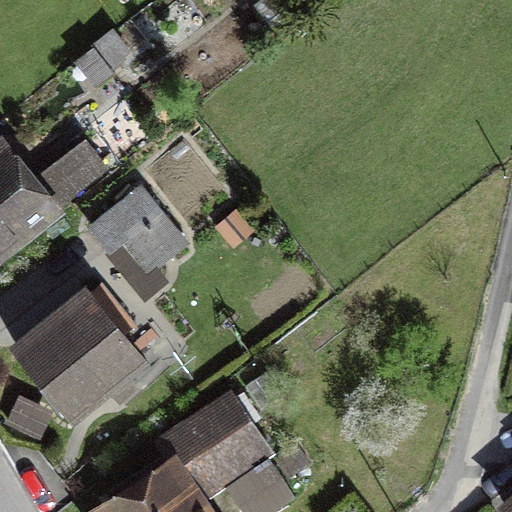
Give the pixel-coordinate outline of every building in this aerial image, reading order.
[(0,245),(96,163),(77,141),(25,186),(0,156),(0,245)] [(142,187),(96,223),(115,246),(125,238),(150,269),(185,242),(142,187)] [(86,291),(20,346),(74,411),(140,357),(86,291)] [(167,461),(88,511),(208,511),(194,490),(260,448),(226,396),(154,443),(167,461)] [(511,511),(511,493),(502,501),(511,511)]
